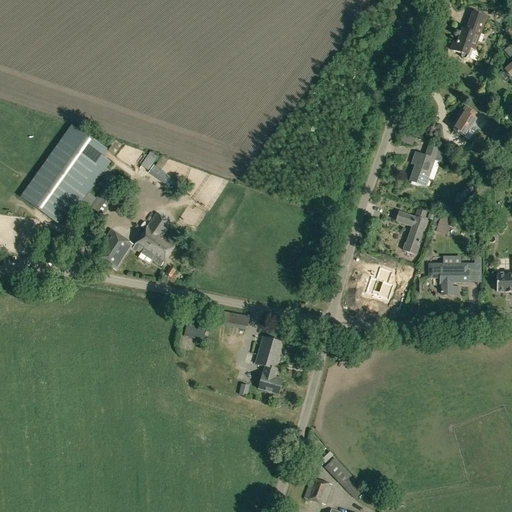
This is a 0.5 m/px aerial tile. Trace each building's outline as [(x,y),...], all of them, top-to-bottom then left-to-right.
[(453,42),(450,51),(454,52),(461,55),(461,56),(461,57),(461,58),(462,59),(463,59),(464,59),(465,59),(466,59),(466,58),(467,57),(468,57),(477,61),(478,56),(474,51),(486,18),(472,13),(466,31),(462,29),(461,33),(457,32),(456,31),(455,32),(454,32),(453,33),(453,34),(453,35),(453,36),(454,37),(455,37),(459,39),(457,43),(453,42)] [(461,111),(464,113),(453,131),(464,138),(476,119),(475,119),(478,115),(464,107),(461,111)] [(20,198),(64,229),(101,177),(104,179),(109,172),(106,170),(111,163),(103,157),(107,151),(72,126),(20,198)] [(406,132),(402,142),(412,147),(416,137),(406,132)] [(428,180),(435,160),(442,163),(445,154),(436,149),(429,147),(427,154),(430,155),(429,158),(416,154),(414,161),(417,162),(410,183),(425,188),(426,186),(427,186),(429,181),(428,180)] [(141,166),(148,171),(158,158),(151,153),(141,166)] [(150,172),(172,188),(176,183),(153,167),(150,172)] [(104,216),(121,191),(109,183),(92,207),(104,216)] [(399,213),(395,222),(412,227),(406,244),(405,245),(403,249),(404,251),(404,252),(416,256),(425,229),(425,230),(428,222),(424,220),(426,213),(417,210),(415,217),(415,218),(399,213)] [(148,265),(151,260),(161,267),(176,244),(163,235),(171,224),(156,214),(133,248),(141,253),(138,258),(148,265)] [(435,216),(431,230),(437,232),(441,217),(435,216)] [(438,230),(446,233),(450,221),(442,218),(438,230)] [(94,256),(111,267),(115,270),(132,244),(112,230),(94,256)] [(501,270),(511,269),(511,260),(500,261),(501,270)] [(467,271),(467,265),(429,265),(429,279),(440,278),(440,284),(441,284),(441,296),(458,296),(458,288),(452,288),(452,283),(468,283),(468,271),(467,271)] [(175,271),(170,268),(166,275),(171,278),(175,271)] [(388,283),(392,272),(381,268),(377,279),(371,277),(365,293),(373,295),(373,297),(380,299),(381,298),(388,301),(393,285),(388,283)] [(511,275),(504,275),(503,273),(498,274),(497,275),(496,275),(496,292),(511,292),(511,275)] [(247,330),(249,317),(219,312),(217,325),(247,330)] [(203,341),(206,329),(186,325),(184,337),(203,341)] [(278,396),(283,381),(272,378),(273,374),(274,374),(284,340),(264,335),(256,364),(266,367),(263,375),(262,375),(257,390),(278,396)] [(353,477),(337,459),(327,468),(356,499),(364,492),(352,479),(353,477)] [(304,499),(325,506),(332,486),(311,479),(304,499)] [(381,510),(397,508),(396,497),(380,500),(381,510)]
